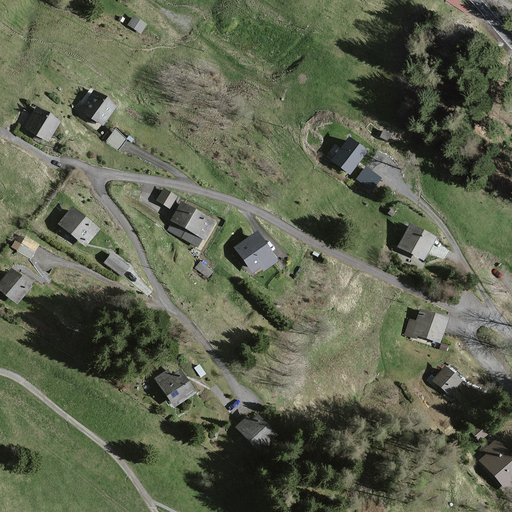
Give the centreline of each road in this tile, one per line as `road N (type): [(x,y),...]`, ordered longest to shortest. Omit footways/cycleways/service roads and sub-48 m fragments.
road 1 (residential): [(214,388),(232,411),(244,411),(247,402),(155,285),(123,220),(96,188),(98,175),(234,201),(466,320)]
road 2 (track): [(0,371),(114,450),(147,499),(174,511)]
